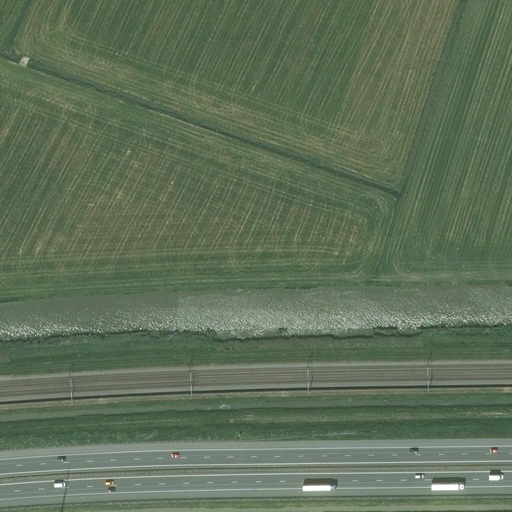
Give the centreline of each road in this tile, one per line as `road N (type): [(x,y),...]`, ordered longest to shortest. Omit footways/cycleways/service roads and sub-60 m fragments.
road 1 (motorway): [(511,453),(0,468)]
road 2 (motorway): [(0,493),(511,479)]
